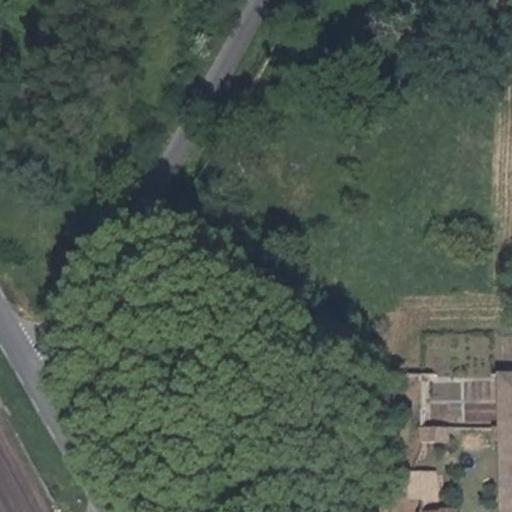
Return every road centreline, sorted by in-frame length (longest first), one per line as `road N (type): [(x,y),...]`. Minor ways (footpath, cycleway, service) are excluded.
road 1 (tertiary): [(41,241),(187,511)]
road 2 (unclassified): [(188,134),(76,331),(33,369)]
road 3 (unclassified): [(188,134),(146,182),(41,241)]
road 4 (tertiary): [(33,369),(113,511)]
road 5 (unclassified): [(267,0),(188,134)]
